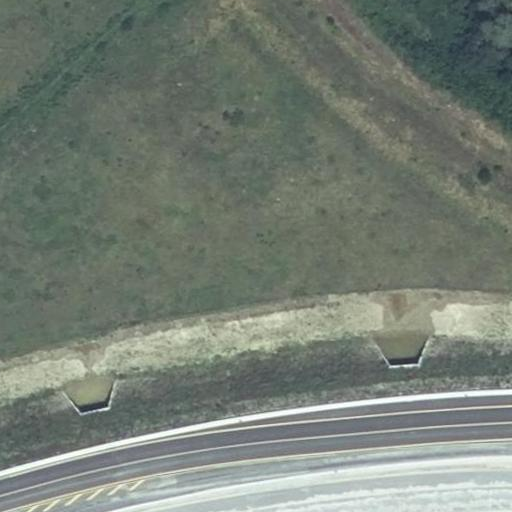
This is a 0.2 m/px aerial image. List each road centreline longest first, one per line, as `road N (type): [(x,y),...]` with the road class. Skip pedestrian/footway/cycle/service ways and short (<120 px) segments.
road 1 (motorway): [(511,424),(292,440),(161,459),(0,498)]
road 2 (motorway): [(254,511),(511,486)]
